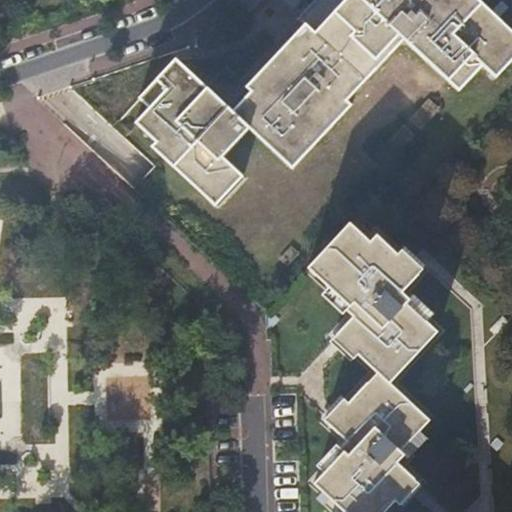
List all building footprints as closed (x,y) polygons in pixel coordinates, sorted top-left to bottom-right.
[(315,0),(240,79),(226,65),(205,87),(175,59),(140,94),(150,104),(135,119),(155,138),(151,142),(212,201),(240,173),(220,154),(248,124),(291,165),(349,105),(345,101),(403,40),(458,90),(481,66),(494,77),(511,58),(511,31),(475,0),(315,0)] [(429,100),(412,118),(421,126),(438,108),(429,100)] [(130,128),(118,116),(112,122),(123,135),(130,128)] [(403,127),(390,142),(398,150),(412,136),(403,127)] [(511,165),(505,165),(497,168),(491,173),(486,181),(484,189),(485,198),(489,205),(495,211),(503,215),(511,216),(511,215),(511,165)] [(350,218),(309,262),(349,298),(345,302),(353,310),(337,327),(376,367),(331,417),(347,433),(341,440),(345,445),(315,477),(352,511),(380,511),(414,474),(397,458),(405,449),(401,445),(428,415),(390,376),(436,326),(406,298),(409,294),(401,286),(417,267),(377,230),(371,237),(350,218)] [(282,254),(288,260),(298,250),(291,244),(282,254)] [(268,305),(264,309),(265,330),(279,315),(268,305)]
